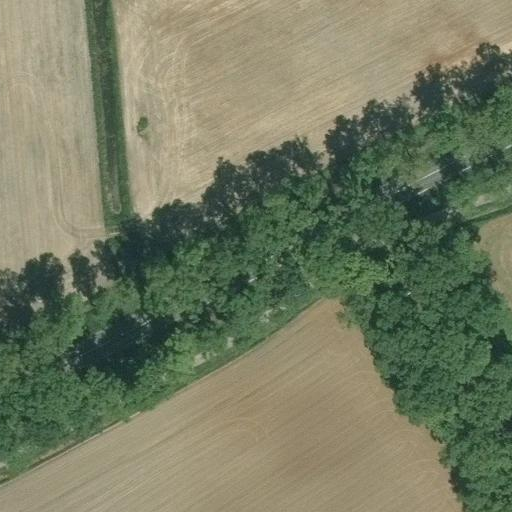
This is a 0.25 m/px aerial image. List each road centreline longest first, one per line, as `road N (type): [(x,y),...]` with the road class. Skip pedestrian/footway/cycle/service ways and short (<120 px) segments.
road 1 (secondary): [(0,389),(511,135)]
road 2 (track): [(367,210),(511,445)]
